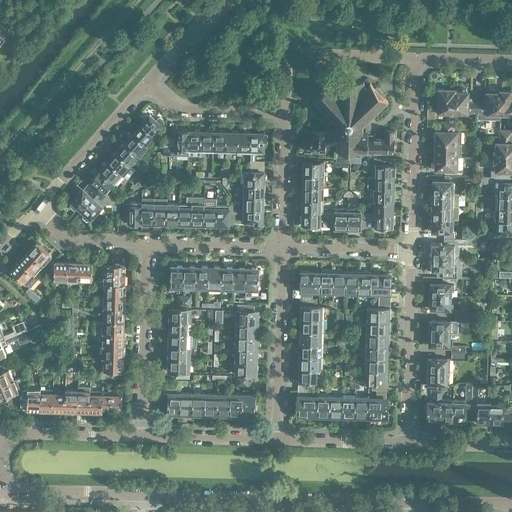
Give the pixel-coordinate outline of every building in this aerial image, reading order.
[(430,5),(431,15),(453,14),(453,7),(443,7),(442,5),(430,5)] [(336,156),(348,157),(361,157),(375,157),(378,157),(379,151),(395,152),(395,139),(395,130),(386,129),(386,139),(368,138),(368,134),(367,134),(367,135),(362,135),(362,129),(364,130),(364,129),(367,124),(366,124),(367,124),(365,122),(372,116),(373,117),(374,117),(373,115),(379,109),(381,110),(380,108),(387,102),(388,103),(389,103),(384,97),(386,95),(377,86),(375,88),(370,83),(369,83),(370,84),(367,87),(363,85),(363,82),(365,82),(365,80),(358,80),(358,77),(345,77),(345,80),(338,80),(338,81),(340,81),(340,85),(335,87),(332,84),(334,82),(333,82),(328,86),(326,84),(316,94),(318,96),(313,100),(314,101),(315,100),(322,107),(320,108),(321,109),(322,107),(328,114),(327,115),(328,116),(329,115),(336,121),(334,123),(336,128),(336,129),(338,129),(338,134),(336,134),(336,135),(338,135),(338,149),(336,149),(336,150),(336,156)] [(478,114),(478,101),(472,101),(472,98),(468,98),(468,92),(467,92),(466,89),(462,88),(461,91),(455,91),(455,89),(454,113),(478,114)] [(454,121),(454,113),(455,89),(438,89),(438,101),(439,101),(439,113),(442,113),(442,130),(455,130),(456,122),(454,121)] [(501,119),(501,114),(501,92),(495,92),(494,89),(490,89),(489,92),(488,92),(488,99),(484,99),(484,101),(478,101),(478,114),(477,119),(501,119)] [(511,90),(501,90),(501,92),(501,114),(511,114),(511,90)] [(144,120),(140,124),(155,138),(164,128),(162,125),(164,123),(164,121),(160,117),(158,117),(156,120),(150,114),(149,115),(147,115),(144,118),(144,120)] [(155,138),(140,124),(139,124),(136,128),(136,129),(132,134),(147,147),(155,138)] [(326,131),(320,131),(320,126),(313,126),(313,130),(315,130),(315,133),(305,133),(305,142),(303,143),(303,147),(305,148),(305,149),(318,150),(319,151),(323,151),(324,150),(326,150),(326,141),(331,141),(332,134),(326,134),(326,131)] [(188,151),(188,131),(187,129),(183,129),(182,131),(177,131),(176,138),(175,138),(175,139),(171,139),(171,144),(170,156),(176,156),(176,151),(188,151)] [(200,151),(201,131),(200,130),(195,130),(194,131),(188,131),(188,151),(200,151)] [(213,152),(213,132),(212,130),(208,130),(207,131),(201,131),(200,151),(213,152)] [(225,152),(226,132),(225,130),(220,130),(219,132),(213,132),(213,152),(225,152)] [(455,132),(455,130),(442,130),(442,131),(437,131),(437,132),(434,133),(434,137),(437,138),(437,143),(457,144),(457,132),(455,132)] [(238,152),(238,132),(237,131),(232,131),(231,132),(226,132),(225,152),(238,152)] [(250,153),(251,133),(250,131),(245,131),(244,132),(238,132),(238,152),(250,153)] [(147,147),(132,134),(130,133),(127,137),(128,139),(124,143),(139,156),(147,147)] [(264,133),(251,133),(250,153),(250,161),(255,161),(255,153),(264,153),(264,140),(267,140),(267,134),(264,134),(264,133)] [(495,147),(494,157),(511,156),(511,136),(498,136),(498,147),(495,147)] [(139,156),(124,143),(122,143),(119,146),(119,148),(116,152),(131,166),(139,156)] [(456,156),(457,144),(437,143),(437,145),(435,146),(434,150),(436,150),(436,156),(456,156)] [(131,166),(116,152),(114,152),(111,156),(111,157),(108,161),(123,175),(131,166)] [(456,169),(456,156),(436,156),(436,161),(433,162),(433,166),(436,168),(436,169),(445,169),(445,175),(455,175),(462,176),(462,172),(460,169),(456,169)] [(511,156),(494,157),(494,163),(497,163),(497,170),(488,170),(487,171),(487,176),(491,176),(501,177),(502,171),(511,170),(511,156)] [(378,158),(378,157),(375,157),(374,177),(394,178),(394,173),(396,172),(396,166),(394,165),(394,158),(378,158)] [(123,175),(108,161),(107,162),(106,161),(103,165),(103,167),(99,171),(114,184),(123,175)] [(304,170),(304,174),(324,175),(324,162),(305,162),(305,161),(304,161),(304,162),(303,163),(303,169),(304,170)] [(264,173),(264,166),(248,166),(248,171),(244,171),(244,184),(264,184),(264,179),(265,178),(266,174),(264,173)] [(114,184),(99,171),(97,171),(94,174),(95,176),(91,180),(101,188),(106,193),(114,184)] [(324,187),(324,175),(304,174),(303,176),(302,181),(304,182),(304,187),(324,187)] [(455,186),(455,175),(445,175),(445,181),(434,180),(434,182),(433,183),(432,187),(434,188),(434,193),(454,193),(454,186),(455,186)] [(511,176),(501,177),(491,176),(487,176),(482,176),(482,183),(493,183),(492,194),(511,194),(511,176)] [(395,179),(394,178),(374,177),(373,189),(394,189),(394,186),(395,184),(395,179)] [(80,212),(97,192),(101,188),(91,180),(83,190),(82,188),(78,193),(79,194),(70,204),(71,205),(71,206),(74,210),(76,209),(80,212)] [(264,185),(264,184),(244,184),(243,196),(263,197),(264,192),(265,191),(265,186),(264,185)] [(323,200),(324,187),(304,187),(302,188),(302,194),(304,195),(303,199),(323,200)] [(101,188),(97,192),(80,212),(83,216),(83,217),(87,220),(88,220),(90,222),(106,205),(113,205),(116,202),(106,193),(101,188)] [(394,190),(394,189),(373,189),(373,202),(393,202),(393,198),(395,197),(395,191),(394,190)] [(454,206),(454,193),(434,193),(433,194),(432,195),(432,199),(433,200),(433,206),(454,206)] [(511,194),(492,194),(492,207),(511,207),(511,194)] [(263,198),(263,197),(243,196),(243,209),(263,209),(263,204),(265,203),(265,199),(263,198)] [(323,212),(323,200),(303,199),(302,200),(302,206),(303,207),(303,211),(323,212)] [(142,223),(142,203),(130,202),(130,204),(126,204),(125,210),(124,210),(124,221),(129,221),(129,222),(130,222),(131,224),(136,224),(137,223),(142,223)] [(393,202),(373,202),(373,213),(393,214),(393,210),(395,209),(395,204),(393,202)] [(154,223),(155,203),(142,203),(142,223),(143,223),(144,224),(148,224),(149,223),(154,223)] [(167,223),(167,203),(155,203),(154,223),(155,223),(156,225),(161,225),(162,223),(167,223)] [(179,224),(180,204),(167,203),(167,223),(168,223),(168,225),(169,225),(173,225),(174,224),(179,224)] [(192,224),(192,204),(180,204),(179,224),(180,224),(181,225),(186,225),(187,224),(192,224)] [(204,224),(205,204),(192,204),(192,224),(193,224),(193,226),(198,226),(199,224),(204,224)] [(217,225),(217,204),(205,204),(204,224),(205,224),(206,226),(211,226),(212,225),(217,225)] [(229,222),(229,214),(229,213),(229,208),(229,205),(217,204),(217,225),(221,225),(222,226),(227,226),(228,225),(229,225),(229,224),(229,222)] [(453,219),(454,206),(433,206),(433,211),(432,212),(432,216),(433,217),(433,218),(453,219)] [(511,207),(492,207),(491,212),(496,212),(495,219),(511,219),(511,207)] [(243,209),(235,209),(229,208),(229,213),(235,213),(243,213),(243,221),(255,222),(255,225),(262,225),(262,222),(263,222),(263,209),(243,209)] [(348,228),(348,209),(335,209),(335,212),(335,227),(335,228),(336,228),(337,229),(342,230),(343,228),(348,228)] [(361,213),(360,213),(361,209),(348,209),(348,228),(352,228),(353,230),(358,230),(359,229),(360,229),(360,227),(365,228),(366,222),(366,216),(360,216),(361,213)] [(330,212),(323,212),(303,211),(303,214),(302,215),(301,221),(303,222),(303,224),(311,225),(311,226),(317,226),(317,225),(321,225),(321,226),(335,227),(335,212),(331,212),(330,212)] [(393,217),(393,214),(373,213),(366,213),(366,216),(366,222),(365,228),(373,228),(373,227),(378,227),(378,228),(389,228),(389,227),(393,227),(393,225),(394,224),(394,218),(393,217)] [(453,231),(453,219),(433,218),(433,223),(431,225),(431,228),(433,230),(432,231),(445,231),(445,237),(455,237),(455,231),(453,231)] [(511,219),(495,219),(495,232),(487,232),(487,238),(493,238),(502,238),(502,233),(511,232),(511,219)] [(433,252),(433,257),(454,258),(458,258),(459,244),(466,244),(473,244),(473,239),(462,239),(444,238),(444,243),(443,243),(436,243),(432,242),(431,250),(432,250),(432,252),(433,252)] [(488,245),(488,254),(488,257),(488,258),(494,258),(494,246),(502,246),(502,240),(490,240),(490,245),(488,245)] [(37,242),(28,251),(44,265),(52,255),(43,247),(43,246),(38,242),(38,243),(37,242)] [(44,265),(28,251),(20,261),(36,274),(44,265)] [(454,271),(454,258),(433,257),(433,262),(432,262),(432,264),(431,264),(431,271),(435,271),(443,271),(443,277),(457,277),(457,271),(454,271)] [(20,261),(12,270),(13,271),(12,272),(17,276),(18,276),(31,287),(39,278),(36,274),(20,261)] [(67,283),(68,262),(55,261),(55,267),(54,274),(54,281),(54,282),(67,283)] [(80,283),(80,262),(68,262),(67,283),(80,283)] [(93,262),(80,262),(80,283),(92,284),(92,280),(92,277),(93,277),(93,270),(94,270),(94,264),(93,264),(93,262)] [(103,277),(98,277),(98,283),(104,283),(125,283),(125,275),(121,274),(122,265),(120,265),(120,263),(114,263),(114,264),(108,264),(108,265),(103,265),(103,277)] [(491,264),(491,276),(511,277),(511,269),(510,270),(510,271),(504,270),(502,268),(500,269),(496,264),(491,264)] [(184,287),(184,266),(182,266),(182,265),(177,265),(177,266),(172,266),(171,272),(170,272),(170,277),(171,277),(171,287),(184,287)] [(196,287),(197,267),(195,267),(195,265),(190,265),(190,266),(184,266),(184,287),(196,287)] [(209,288),(209,267),(207,267),(207,266),(202,266),(202,267),(197,267),(196,287),(209,288)] [(221,288),(222,267),(220,267),(220,266),(215,266),(215,267),(209,267),(209,288),(221,288)] [(234,288),(234,268),(232,268),(232,266),(227,266),(227,267),(222,267),(221,288),(234,288)] [(246,289),(247,268),(245,268),(245,267),(239,267),(239,268),(234,268),(234,288),(246,289)] [(252,268),(247,268),(246,289),(259,289),(259,273),(260,273),(260,270),(259,270),(259,268),(257,268),(257,267),(252,267),(252,268)] [(333,294),(334,270),(329,270),(329,269),(323,269),(323,270),(321,270),(321,274),(320,291),(320,294),(333,294)] [(346,295),(346,271),(341,271),(341,270),(335,270),(334,270),(333,294),(346,295)] [(358,295),(359,271),(358,271),(358,270),(352,270),(352,271),(346,271),(346,295),(358,295)] [(371,292),(371,275),(372,271),(370,271),(364,270),(364,271),(359,271),(358,295),(369,295),(370,292),(371,292)] [(320,291),(321,274),(314,274),(314,272),(307,272),(307,271),(301,271),(300,277),(301,277),(301,295),(312,296),(312,291),(320,291)] [(379,276),(371,275),(371,292),(379,293),(379,298),(391,298),(391,292),(388,292),(389,287),(391,287),(391,279),(392,279),(392,273),(386,273),(386,274),(379,274),(379,276)] [(454,289),(454,283),(457,283),(457,277),(443,277),(443,283),(431,283),(431,288),(430,288),(429,295),(451,296),(451,289),(454,289)] [(125,296),(125,283),(104,283),(104,295),(125,296)] [(36,302),(37,302),(40,298),(29,288),(25,292),(36,302)] [(124,308),(125,296),(104,295),(104,308),(124,308)] [(451,302),(451,296),(429,295),(429,302),(431,302),(431,308),(454,309),(454,303),(451,302)] [(258,316),(258,315),(258,311),(250,310),(250,304),(238,304),(237,323),(258,323),(258,321),(259,321),(259,316),(258,316)] [(300,313),(300,318),(322,319),(323,306),(300,305),(300,307),(299,313),(300,313)] [(366,307),(366,320),(390,320),(390,315),(391,315),(391,309),(390,309),(390,308),(368,307),(366,307)] [(124,321),(124,308),(104,308),(103,320),(124,321)] [(170,316),(170,321),(191,321),(191,309),(170,308),(170,310),(169,310),(169,316),(170,316)] [(468,321),(469,314),(456,314),(455,320),(430,320),(430,325),(429,325),(429,332),(450,333),(458,333),(458,321),(468,321)] [(322,331),(322,319),(300,318),(300,319),(299,319),(299,325),(300,325),(300,330),(322,331)] [(124,333),(124,321),(103,320),(103,333),(124,333)] [(390,322),(390,320),(366,320),(365,332),(390,333),(390,327),(391,327),(391,322),(390,322)] [(0,341),(27,330),(23,321),(12,326),(14,331),(0,336),(0,341)] [(190,334),(191,321),(170,321),(170,323),(169,323),(169,328),(170,328),(170,333),(190,334)] [(258,329),(258,323),(237,323),(237,335),(258,336),(258,334),(259,334),(259,329),(258,329)] [(28,333),(27,330),(0,341),(0,357),(6,355),(2,345),(17,339),(20,344),(31,339),(38,337),(35,330),(28,333)] [(322,344),(322,331),(300,330),(300,332),(299,332),(299,338),(300,338),(299,343),(322,344)] [(390,334),(390,333),(365,332),(365,345),(389,345),(390,340),(391,334),(390,334)] [(450,338),(450,333),(429,332),(428,339),(430,339),(430,345),(452,346),(452,351),(457,351),(469,352),(469,345),(452,345),(453,338),(450,338)] [(123,346),(124,333),(103,333),(98,333),(98,338),(103,338),(102,345),(123,346)] [(190,346),(190,334),(170,333),(170,335),(168,335),(168,340),(170,340),(169,346),(190,346)] [(257,341),(258,336),(237,335),(237,348),(257,348),(257,346),(259,346),(259,341),(257,341)] [(321,356),(322,344),(299,343),(299,348),(298,348),(298,354),(299,354),(299,355),(321,356)] [(52,345),(52,360),(60,360),(60,345),(52,345)] [(123,358),(123,346),(102,345),(102,358),(123,358)] [(389,351),(389,345),(365,345),(365,357),(389,358),(389,357),(390,357),(390,351),(389,351)] [(190,359),(190,346),(169,346),(169,348),(168,348),(168,353),(169,353),(169,358),(190,359)] [(257,353),(257,348),(237,348),(236,360),(257,361),(257,358),(258,359),(258,353),(257,353)] [(321,369),(321,356),(299,355),(299,361),(298,361),(298,367),(299,367),(299,368),(321,369)] [(389,363),(389,358),(365,357),(364,370),(389,371),(389,369),(390,369),(390,363),(389,363)] [(429,366),(429,370),(449,371),(449,358),(439,358),(438,357),(438,358),(430,358),(430,357),(429,357),(429,358),(428,358),(428,364),(429,366)] [(123,371),(123,358),(102,358),(102,377),(115,378),(115,372),(121,372),(121,371),(123,371)] [(190,371),(190,359),(169,358),(169,360),(168,360),(168,365),(169,365),(169,371),(177,371),(177,377),(189,378),(189,371),(190,371)] [(257,366),(257,361),(236,360),(236,373),(257,373),(257,371),(258,371),(258,366),(257,366)] [(0,386),(14,380),(9,368),(11,368),(9,363),(3,363),(0,364),(0,386)] [(320,381),(321,369),(299,368),(299,373),(298,373),(298,379),(298,381),(320,381)] [(389,376),(389,371),(364,370),(364,383),(388,383),(388,382),(389,382),(389,376)] [(448,383),(449,371),(429,370),(429,375),(427,377),(427,382),(428,383),(429,383),(429,384),(430,384),(430,383),(442,383),(446,383),(448,383)] [(21,401),(21,390),(18,392),(14,380),(0,386),(0,399),(0,400),(2,399),(2,400),(8,398),(10,403),(15,401),(21,401)] [(180,413),(181,393),(181,386),(182,386),(182,380),(177,380),(177,389),(169,389),(169,393),(163,392),(163,406),(168,406),(168,408),(167,408),(167,412),(168,412),(168,413),(170,413),(170,414),(175,415),(175,413),(180,413)] [(483,389),(483,383),(472,383),(472,396),(479,397),(479,389),(483,389)] [(40,410),(40,389),(28,389),(25,389),(21,390),(21,401),(27,401),(27,408),(28,408),(28,409),(40,410)] [(52,410),(53,389),(40,389),(40,410),(52,410)] [(64,410),(65,390),(53,389),(52,410),(64,410)] [(109,391),(102,391),(102,411),(112,412),(112,408),(122,408),(122,407),(123,407),(123,400),(122,400),(122,395),(122,389),(109,389),(109,391)] [(441,420),(442,389),(434,389),(433,402),(429,402),(429,400),(428,400),(428,405),(426,404),(426,411),(427,411),(428,411),(428,419),(430,422),(434,422),(437,420),(441,420)] [(77,411),(78,390),(65,390),(64,410),(77,411)] [(90,411),(90,391),(78,390),(77,411),(90,411)] [(102,411),(102,391),(90,391),(90,411),(102,411)] [(330,417),(330,394),(330,393),(328,392),(327,392),(325,392),(322,392),(320,392),(318,393),(318,398),(317,413),(317,416),(319,416),(319,418),(325,418),(325,417),(330,417)] [(193,414),(193,393),(181,393),(180,413),(183,414),(182,415),(188,415),(188,414),(193,414)] [(205,414),(206,394),(193,393),(193,414),(195,414),(195,415),(200,415),(200,414),(205,414)] [(218,414),(218,394),(206,394),(205,414),(207,414),(207,415),(212,416),(212,414),(218,414)] [(230,415),(231,394),(218,394),(218,414),(220,415),(220,416),(225,416),(225,415),(230,415)] [(242,415),(243,395),(231,394),(230,415),(232,415),(232,416),(237,416),(237,415),(242,415)] [(342,418),(343,395),(330,394),(330,417),(331,417),(331,418),(337,418),(342,418)] [(256,395),(243,395),(242,415),(245,415),(245,416),(250,417),(250,415),(255,416),(256,409),(257,409),(257,405),(256,405),(256,395)] [(355,418),(355,398),(355,395),(343,395),(342,418),(348,418),(348,419),(354,419),(354,418),(355,418)] [(317,413),(318,398),(310,398),(310,397),(300,397),(300,400),(298,400),(298,409),(297,409),(297,415),(303,415),(303,414),(310,415),(310,413),(317,413)] [(368,418),(368,414),(368,398),(355,398),(355,418),(360,418),(360,419),(366,419),(366,418),(368,418)] [(388,401),(388,399),(376,399),(376,398),(368,398),(368,414),(375,415),(375,417),(382,417),(382,418),(388,418),(389,412),(388,412),(388,402),(387,402),(387,403),(385,403),(385,401),(388,401)] [(453,420),(454,399),(442,399),(441,420),(445,420),(447,421),(452,422),(453,420)] [(466,400),(454,399),(453,420),(457,420),(459,422),(465,422),(465,421),(465,420),(466,420),(466,412),(466,411),(466,400)] [(509,422),(509,407),(507,407),(507,400),(498,400),(497,401),(490,401),(490,422),(491,422),(491,423),(498,423),(498,422),(509,422)] [(490,422),(490,401),(478,401),(477,421),(479,421),(479,423),(485,423),(485,421),(490,422)]
